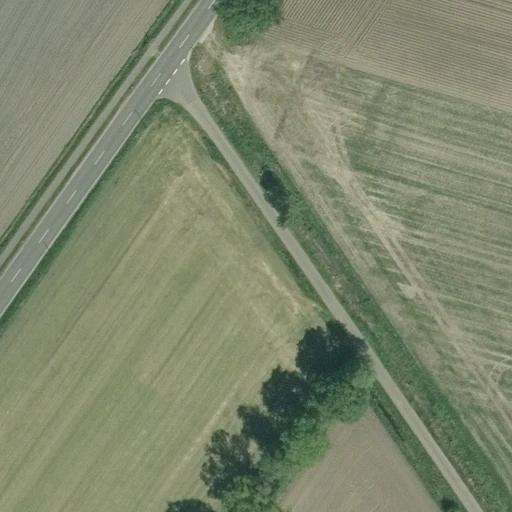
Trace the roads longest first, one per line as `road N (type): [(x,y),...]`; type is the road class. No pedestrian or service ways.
road 1 (residential): [(167,62),(474,511)]
road 2 (tertiary): [(0,299),(167,62)]
